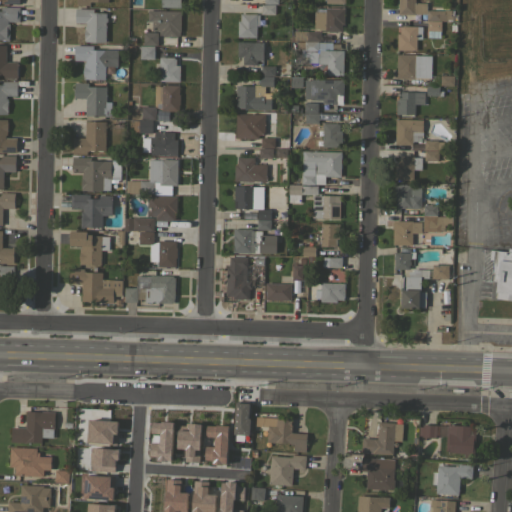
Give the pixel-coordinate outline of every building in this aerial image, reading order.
[(157,0),(157,8),(175,9),(175,0),(157,0)] [(398,0),(415,0),(415,2),(426,2),(426,14),(414,13),(414,14),(398,14),(398,0)] [(275,4),(275,14),(261,14),(261,4),(275,4)] [(19,7),(19,21),(8,21),(8,23),(9,23),(9,40),(0,39),(0,10),(1,10),(1,7),(19,7)] [(344,8),(344,24),(341,24),(341,31),(320,31),(320,41),(293,40),(293,30),(314,30),(314,11),(325,11),(325,7),(344,8)] [(106,41),(84,41),(84,26),(86,26),(86,22),(75,22),(75,8),(93,9),(93,12),(106,13),(106,41)] [(180,35),(177,35),(177,37),(163,36),(163,35),(159,35),(159,31),(152,30),(152,21),(147,21),(148,10),(181,11),(180,35)] [(444,10),(454,10),(453,19),(441,19),(441,20),(427,20),(427,10),(444,10)] [(259,13),(259,26),(256,25),(256,37),(237,37),(238,21),(240,21),(240,13),(259,13)] [(427,20),(441,20),(441,31),(440,31),(440,38),(428,37),(428,30),(427,30),(427,20)] [(422,26),(421,39),(416,39),(416,50),(397,50),(397,33),(400,33),(400,26),(402,26),(422,26)] [(157,32),(157,45),(143,45),(143,32),(157,32)] [(263,42),(263,60),(256,60),(256,64),(243,64),(243,57),(237,57),(237,41),(263,42)] [(343,75),(326,75),(326,63),(318,63),(318,62),(309,62),(309,51),(304,51),(304,50),(297,50),(297,41),(304,42),(304,41),(318,41),(318,42),(332,42),(331,50),(343,50),(343,75)] [(3,74),(0,73),(0,44),(6,45),(6,61),(17,62),(17,78),(3,77),(3,74)] [(93,45),(92,49),(117,50),(117,66),(105,66),(105,79),(82,78),(83,63),(85,63),(85,60),(74,60),(74,45),(93,45)] [(154,58),(140,58),(140,45),(154,45),(154,58)] [(396,54),(416,54),(416,55),(432,55),(432,77),(415,77),(415,78),(396,78),(396,54)] [(158,80),(158,70),(153,70),(153,62),(159,62),(159,57),(174,57),(174,58),(176,58),(176,65),(180,65),(179,81),(158,80)] [(275,65),(275,75),(261,75),(261,65),(275,65)] [(289,87),(289,74),(301,74),(301,87),(289,87)] [(454,75),(453,85),(440,85),(440,75),(454,75)] [(253,109),(253,108),(236,108),(236,86),(254,86),(254,84),(260,85),(260,76),(273,76),(273,86),(264,86),(264,98),(270,98),(270,109),(253,109)] [(305,98),(305,80),(310,80),(310,79),(343,79),(342,104),(330,104),(330,102),(309,102),(309,99),(305,98)] [(0,81),(17,81),(17,95),(6,95),(6,98),(7,98),(7,114),(0,113),(0,81)] [(106,101),(111,101),(111,116),(85,115),(85,98),(74,98),(74,82),(87,82),(87,86),(106,86),(106,101)] [(179,85),(179,94),(180,94),(180,100),(179,100),(179,110),(161,110),(161,109),(156,107),(156,105),(154,105),(155,86),(162,86),(162,84),(179,85)] [(439,85),(439,91),(443,91),(443,96),(426,95),(426,85),(439,85)] [(396,99),(399,99),(399,91),(416,91),(416,96),(423,96),(423,104),(414,104),(414,114),(396,114),(396,99)] [(304,102),(318,103),(318,112),(304,112),(304,102)] [(156,106),(155,119),(141,119),(142,106),(156,106)] [(318,112),(318,123),(304,123),(304,112),(318,112)] [(264,114),(264,134),(258,134),(258,138),(235,138),(236,113),(264,114)] [(7,134),(5,134),(5,137),(16,137),(16,152),(0,151),(0,119),(7,119),(7,134)] [(138,132),(138,131),(134,131),(135,122),(139,122),(139,119),(152,120),(152,133),(138,132)] [(422,119),(422,131),(421,131),(421,141),(412,141),(412,144),(395,144),(395,119),(422,119)] [(105,150),(87,150),(87,153),(73,153),(73,137),(85,138),(85,121),(105,121),(105,150)] [(322,122),(337,123),(339,123),(339,130),(341,130),(341,147),(322,147),(322,122)] [(149,155),(150,136),(154,136),(154,132),(174,132),(174,139),(177,139),(177,155),(149,155)] [(274,137),(274,147),(260,147),(261,137),(274,137)] [(437,140),(437,150),(424,149),(424,140),(437,140)] [(272,148),(272,158),(258,157),(259,147),(272,148)] [(275,156),(275,149),(286,150),(286,157),(275,156)] [(438,150),(438,160),(424,160),(424,150),(438,150)] [(302,151),(341,151),(340,176),(325,176),(325,184),(301,184),(301,174),(312,174),(313,162),(302,162),(302,151)] [(3,188),(0,188),(0,159),(1,159),(1,155),(15,155),(15,171),(3,171),(3,188)] [(421,169),(413,169),(413,180),(394,179),(394,163),(397,163),(397,155),(413,156),(413,157),(421,157),(421,169)] [(102,190),(81,190),(81,174),(83,174),(83,171),(72,171),(72,157),(90,157),(90,160),(110,160),(110,161),(120,161),(120,176),(110,175),(110,177),(102,177),(102,189),(102,190)] [(266,181),(253,181),(234,181),(234,164),(237,164),(237,157),(254,157),(254,164),(266,164),(266,181)] [(177,185),(166,185),(165,194),(125,193),(125,180),(148,180),(149,159),(160,160),(160,158),(177,159),(177,185)] [(301,184),(301,185),(317,185),(317,194),(300,193),(300,202),(288,202),(288,184),(301,184)] [(396,208),(396,200),(393,200),(394,184),(421,185),(420,206),(418,208),(396,208)] [(259,208),(234,207),(234,185),(260,186),(259,208)] [(2,224),(0,224),(0,195),(1,195),(1,192),(14,193),(14,208),(2,208),(2,224)] [(80,226),(80,210),(82,210),(82,208),(70,208),(70,194),(89,194),(89,198),(99,198),(99,195),(112,195),(111,215),(102,215),(102,226),(80,226)] [(176,196),(176,220),(155,219),(155,216),(147,216),(147,195),(176,196)] [(340,195),(339,218),(311,218),(312,195),(340,195)] [(437,205),(436,215),(423,214),(423,204),(437,205)] [(270,209),(270,219),(257,219),(257,209),(270,209)] [(422,231),(423,215),(436,215),(436,216),(452,216),(452,224),(440,224),(440,231),(422,231)] [(123,230),(124,217),(153,218),(153,230),(132,230),(123,230)] [(270,219),(270,229),(257,229),(257,219),(270,219)] [(412,221),(412,222),(421,222),(421,233),(412,233),(412,245),(392,244),(393,229),(392,229),(393,220),(412,221)] [(339,239),(336,238),(336,246),(313,245),(313,233),(321,233),(321,223),(339,223),(339,239)] [(232,252),(233,228),(251,229),(251,230),(261,231),(261,235),(276,235),(276,253),(232,252)] [(1,247),(13,247),(12,263),(0,263),(0,229),(2,230),(1,247)] [(89,231),(89,235),(109,236),(108,249),(101,249),(100,264),(79,264),(79,248),(81,248),(81,245),(70,245),(70,231),(89,231)] [(175,247),(176,247),(176,258),(175,258),(175,266),(157,266),(157,259),(150,259),(150,245),(138,245),(139,231),(153,231),(153,243),(158,241),(158,240),(175,240),(175,247)] [(315,246),(315,256),(302,256),(302,246),(315,246)] [(511,299),(496,298),(497,292),(495,292),(496,281),(490,280),(493,259),(489,259),(490,249),(508,251),(508,248),(511,248),(511,299)] [(394,269),(394,252),(410,252),(410,251),(415,251),(414,258),(410,258),(410,259),(409,259),(409,260),(410,260),(410,264),(409,264),(409,269),(394,269)] [(233,298),(233,295),(225,295),(226,265),(229,265),(229,256),(247,257),(247,267),(245,267),(245,272),(253,272),(253,265),(263,265),(263,275),(256,275),(256,278),(258,278),(258,279),(262,279),(262,284),(255,284),(255,285),(251,285),(251,289),(249,289),(248,299),(233,298)] [(342,257),(341,267),(327,267),(328,257),(342,257)] [(448,264),(448,278),(431,278),(432,264),(448,264)] [(0,265),(14,265),(13,279),(6,279),(6,280),(1,280),(1,283),(2,283),(2,296),(0,296),(0,265)] [(302,265),(302,279),(292,279),(292,265),(302,265)] [(69,283),(70,268),(83,268),(83,272),(102,272),(102,279),(121,279),(120,297),(113,296),(112,302),(100,302),(100,301),(81,301),(81,284),(69,283)] [(428,269),(428,278),(420,278),(420,291),(426,291),(425,307),(419,307),(419,308),(401,308),(401,289),(403,289),(403,276),(408,276),(408,271),(412,271),(412,269),(428,269)] [(174,296),(174,298),(173,302),(171,302),(171,303),(158,303),(158,302),(144,302),(145,299),(137,299),(137,302),(124,301),(124,287),(136,287),(136,275),(150,275),(173,275),(173,277),(175,277),(174,296)] [(344,283),(344,297),(343,297),(343,299),(336,299),(336,302),(320,301),(320,298),(314,298),(315,289),(318,289),(318,288),(320,288),(320,282),(344,283)] [(265,283),(290,283),(290,300),(265,299),(265,283)] [(244,436),(244,404),(228,405),(229,436),(244,436)] [(53,429),(53,437),(41,437),(41,442),(27,441),(27,442),(11,442),(11,427),(25,427),(26,410),(54,411),(54,429),(53,429)] [(268,425),(268,418),(276,419),(276,418),(292,419),(291,432),(306,433),(305,452),(292,451),(293,443),(288,443),(288,442),(276,441),(276,442),(266,441),(267,425),(268,425)] [(111,422),(81,421),(80,445),(110,446),(111,422)] [(378,421),(394,422),(394,423),(402,424),(401,441),(393,440),(392,455),(361,452),(362,437),(377,438),(378,421)] [(212,474),(214,474),(214,492),(141,490),(142,465),(132,465),(132,456),(131,456),(131,468),(96,467),(97,426),(132,427),(133,427),(133,422),(138,422),(137,460),(175,461),(176,430),(181,430),(181,428),(189,429),(189,428),(213,428),(212,474)] [(164,461),(164,423),(145,424),(145,435),(153,435),(153,443),(144,444),(144,461),(164,461)] [(435,438),(422,437),(422,436),(417,436),(418,426),(421,427),(421,424),(436,425),(435,438)] [(473,454),(445,452),(447,424),(475,426),(473,454)] [(14,474),(14,466),(9,466),(10,446),(36,447),(36,452),(38,452),(38,455),(50,456),(49,469),(42,469),(42,476),(35,475),(14,474)] [(84,473),(110,473),(111,451),(85,450),(84,473)] [(270,455),(292,457),(292,454),(305,455),(304,469),(292,468),(291,485),(268,483),(270,455)] [(394,459),(393,479),(394,479),(393,490),(365,488),(367,471),(360,470),(361,457),(394,459)] [(436,484),(430,484),(431,471),(437,472),(437,464),(458,466),(458,464),(472,465),(471,478),(459,477),(458,495),(435,493),(436,484)] [(68,470),(67,482),(54,482),(55,469),(68,470)] [(107,501),(108,478),(80,478),(79,501),(107,501)] [(156,511),(224,511),(226,501),(239,502),(240,490),(234,490),(233,495),(227,495),(228,484),(213,483),(212,497),(200,496),(202,483),(189,482),(187,495),(175,494),(176,481),(159,480),(156,511)] [(7,511),(7,501),(19,502),(20,484),(43,485),(43,487),(49,487),(49,507),(42,506),(42,511),(7,511)] [(250,486),(264,487),(263,500),(250,499),(250,486)] [(303,496),(301,511),(274,511),(275,511),(276,494),(303,496)] [(357,495),(380,497),(380,496),(389,497),(388,507),(380,507),(379,511),(359,511),(360,511),(356,511),(357,495)] [(453,511),(429,511),(430,499),(455,500),(453,511)]
